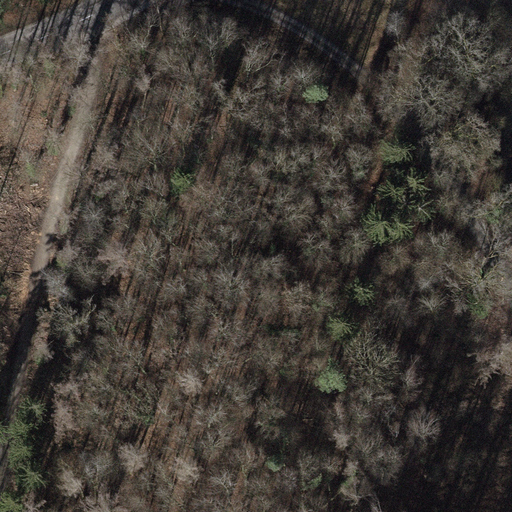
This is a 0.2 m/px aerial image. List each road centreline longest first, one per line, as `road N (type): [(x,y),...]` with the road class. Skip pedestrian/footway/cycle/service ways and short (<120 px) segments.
road 1 (track): [(0,467),(109,0)]
road 2 (track): [(253,0),(373,75),(478,215),(511,277)]
